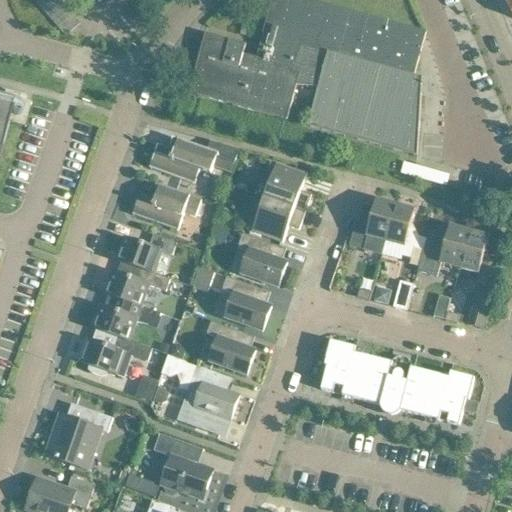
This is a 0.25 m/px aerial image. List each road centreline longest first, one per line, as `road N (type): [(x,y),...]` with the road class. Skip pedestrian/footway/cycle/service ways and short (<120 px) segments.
road 1 (residential): [(0,471),(142,78)]
road 2 (residential): [(237,511),(309,303)]
road 3 (residential): [(511,356),(309,303)]
road 4 (residential): [(477,503),(287,453)]
road 5 (residential): [(0,298),(63,115)]
road 6 (unknown): [(432,0),(468,167)]
road 7 (residential): [(309,303),(356,170)]
